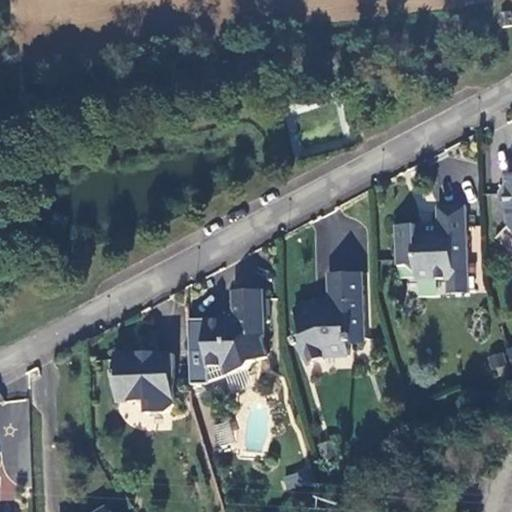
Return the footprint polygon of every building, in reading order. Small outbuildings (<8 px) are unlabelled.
[(509,33),(507,16),(495,17),(496,34),(509,33)] [(511,175),(499,177),(499,187),(495,191),(495,206),(503,214),(503,230),(511,235),(511,175)] [(462,275),(462,212),(433,213),(433,228),(439,234),(429,243),(409,228),(391,228),(393,267),(412,266),(414,281),(443,280),(450,280),(451,275),(462,275)] [(358,339),(357,275),(324,277),(323,302),(314,307),(311,303),(290,312),(298,337),(289,342),(299,367),(317,359),(341,359),(342,339),(358,339)] [(450,280),(443,280),(444,295),(462,295),(462,275),(451,275),(450,280)] [(203,321),(203,368),(226,369),(227,376),(247,370),(248,366),(264,358),(259,342),(261,341),(258,325),(262,324),(259,290),(230,293),(231,314),(234,320),(227,323),(225,318),(203,321)] [(167,404),(166,354),(149,356),(149,353),(110,355),(112,383),(121,402),(139,402),(140,414),(157,414),(167,404)]
